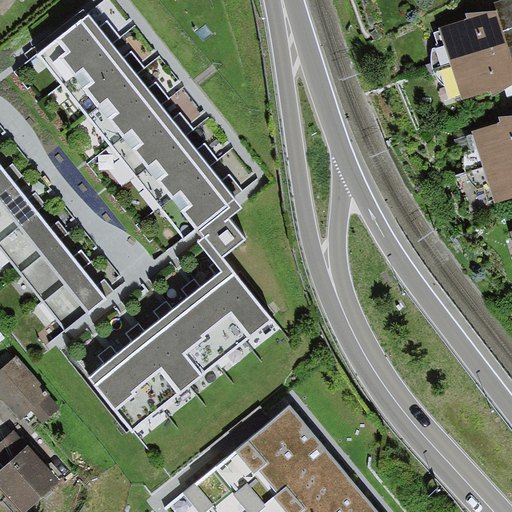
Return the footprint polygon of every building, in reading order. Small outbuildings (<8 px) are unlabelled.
[(470,19),(441,31),(434,36),(433,56),(438,76),(444,89),(455,100),(469,103),(494,94),(497,100),(511,88),(511,0),(506,0),(489,6),(492,14),(468,13),(470,19)] [(233,197),(88,13),(33,56),(178,240),(233,197)] [(504,124),(473,134),(467,150),(466,170),(471,186),(480,196),(495,202),(511,198),(511,116),(501,117),(504,124)] [(0,168),(0,248),(64,328),(104,297),(0,168)] [(228,266),(89,378),(131,430),(270,318),(228,266)] [(48,392),(11,356),(0,367),(0,392),(23,415),(28,410),(41,423),(57,407),(45,395),(48,392)] [(380,511),(290,404),(183,493),(199,511),(206,511),(211,508),(214,511),(380,511)] [(21,511),(59,480),(14,428),(0,440),(0,490),(18,511),(21,511)]
